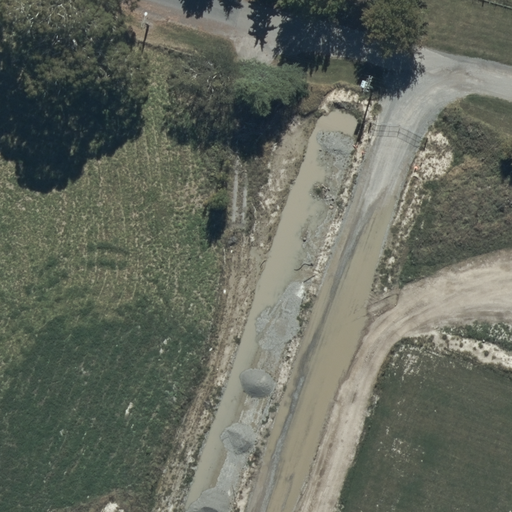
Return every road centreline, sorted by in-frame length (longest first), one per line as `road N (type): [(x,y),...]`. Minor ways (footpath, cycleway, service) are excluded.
road 1 (tertiary): [(201,511),(356,46)]
road 2 (tertiary): [(426,65),(273,511)]
road 3 (unclassified): [(356,46),(192,0)]
